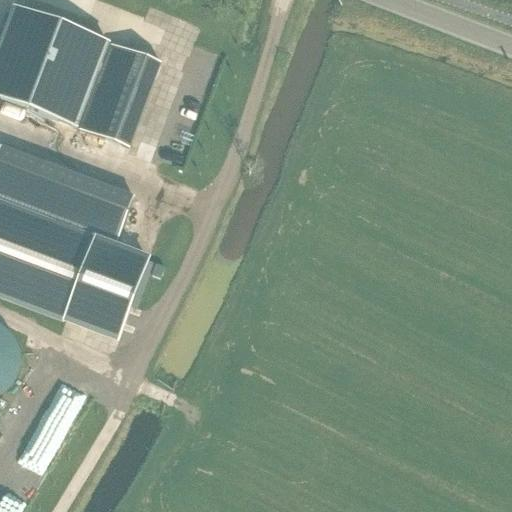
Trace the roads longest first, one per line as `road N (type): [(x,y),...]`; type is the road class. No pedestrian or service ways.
road 1 (track): [(58,511),(135,381),(235,161),(284,0)]
road 2 (secondary): [(511,47),(391,0)]
